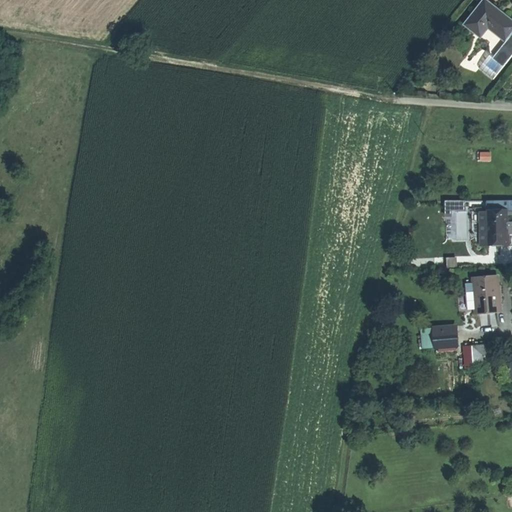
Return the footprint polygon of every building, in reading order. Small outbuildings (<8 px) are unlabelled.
[(486,0),(484,0),(466,24),(481,36),(488,26),(507,41),(511,35),(511,20),(499,10),(486,0)] [(505,50),(498,58),(506,65),(511,57),(511,35),(507,41),(505,44),(505,50)] [(492,53),(480,68),(495,79),(506,65),(498,58),(492,53)] [(509,211),(488,212),(488,223),(488,243),(488,244),(509,244),(509,228),(509,211)] [(498,277),(474,279),(476,313),(500,311),(498,277)] [(434,333),(434,329),(425,330),(426,346),(435,345),(434,333)] [(456,331),(434,333),(435,345),(435,348),(458,346),(457,337),(456,331)] [(495,344),(479,345),(481,367),(491,366),(489,353),(496,352),(495,344)] [(479,345),(471,346),(473,368),(481,367),(479,345)]
